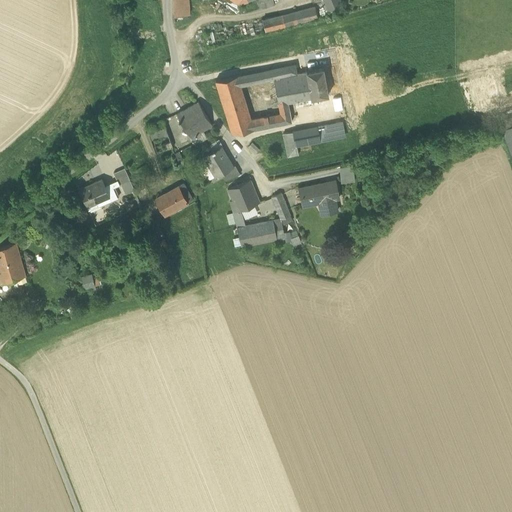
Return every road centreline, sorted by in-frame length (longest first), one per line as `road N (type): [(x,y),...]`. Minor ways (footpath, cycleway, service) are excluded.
road 1 (unclassified): [(0,224),(156,101),(175,66)]
road 2 (unclassified): [(77,511),(25,379),(0,361)]
road 3 (unclassified): [(175,66),(266,181)]
